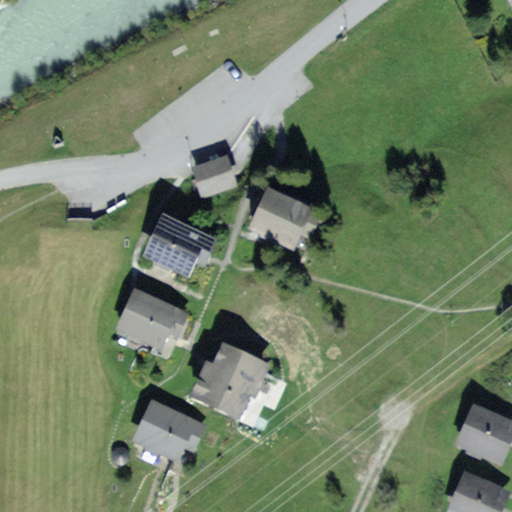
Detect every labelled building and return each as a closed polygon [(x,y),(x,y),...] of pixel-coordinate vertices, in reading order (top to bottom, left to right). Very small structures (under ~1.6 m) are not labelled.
[(175,173),(183,201),(235,186),(226,157),(222,159),(175,173)] [(268,177),(248,223),(270,233),(289,241),(309,195),(268,177)] [(161,208),(142,247),(186,267),(194,249),(204,228),(161,208)] [(131,282),(115,322),(162,341),(169,323),(178,301),(131,282)] [(196,387),(238,407),(246,390),(262,355),(220,335),(196,387)] [(131,432),(176,450),(186,425),(192,410),(148,391),(131,432)] [(511,412),(471,396),(455,437),(499,454),(510,426),(511,420),(511,412)] [(460,466),(445,506),(459,511),(491,511),(495,503),(503,483),(460,466)]
